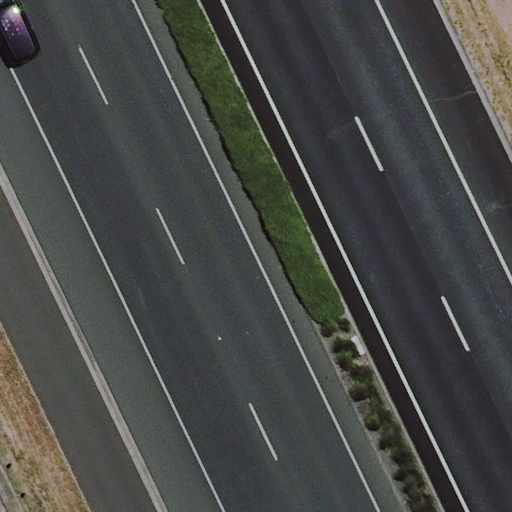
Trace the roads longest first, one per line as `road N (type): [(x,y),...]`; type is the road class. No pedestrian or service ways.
road 1 (trunk): [(301,511),(55,0)]
road 2 (trunk): [(300,0),(511,442)]
